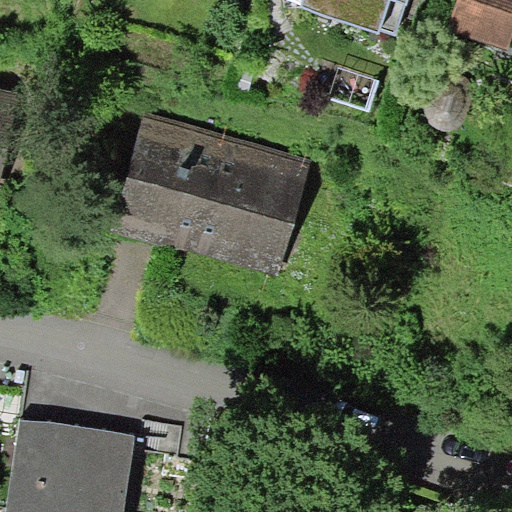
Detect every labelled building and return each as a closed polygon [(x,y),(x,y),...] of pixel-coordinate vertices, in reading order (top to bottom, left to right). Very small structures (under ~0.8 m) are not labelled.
[(296,0),(302,2),(300,7),(379,33),(380,30),(396,36),(408,0),(296,0)] [(511,41),(511,0),(457,0),(448,31),(509,51),(511,41)] [(0,175),(18,91),(0,86),(0,175)] [(314,159),(144,113),(112,228),(282,275),(314,159)] [(123,511),(134,436),(19,419),(5,511),(123,511)]
